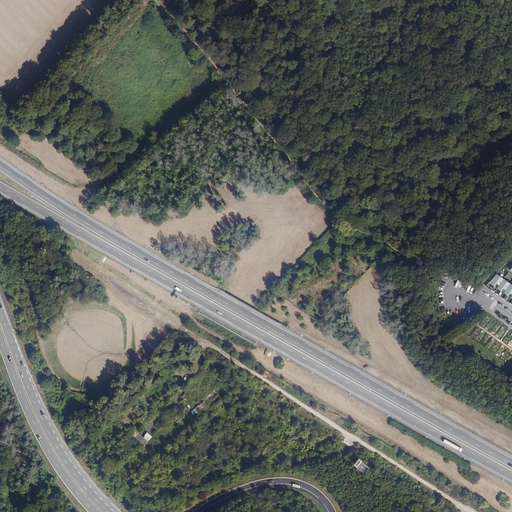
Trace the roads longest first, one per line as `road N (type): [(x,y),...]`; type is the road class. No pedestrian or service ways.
road 1 (motorway): [(511,463),(97,229),(0,165)]
road 2 (motorway): [(0,186),(511,475)]
road 3 (primary): [(112,511),(65,456),(0,309)]
road 4 (primary): [(0,336),(33,421),(95,511)]
road 5 (motorway): [(196,511),(270,481),(313,491),(330,511)]
